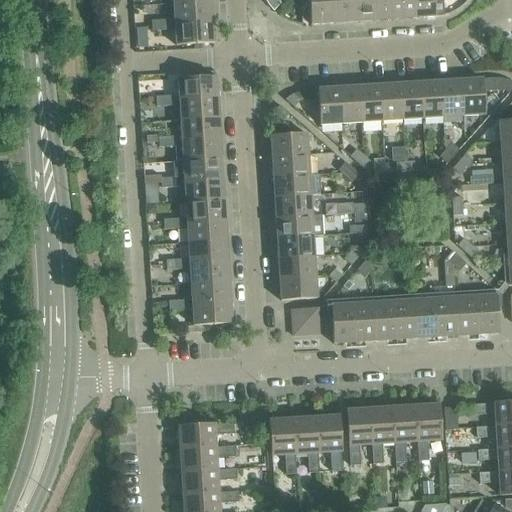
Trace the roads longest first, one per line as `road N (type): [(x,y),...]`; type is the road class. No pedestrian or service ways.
road 1 (tertiary): [(57,380),(61,329),(36,0)]
road 2 (residential): [(127,66),(151,381)]
road 3 (residential): [(259,374),(241,59)]
road 4 (residential): [(241,59),(437,49),(511,10)]
road 5 (residential): [(259,374),(511,358)]
road 6 (tertiary): [(57,380),(9,511)]
road 7 (tertiary): [(33,511),(61,425),(57,380)]
road 8 (residential): [(154,511),(151,381)]
